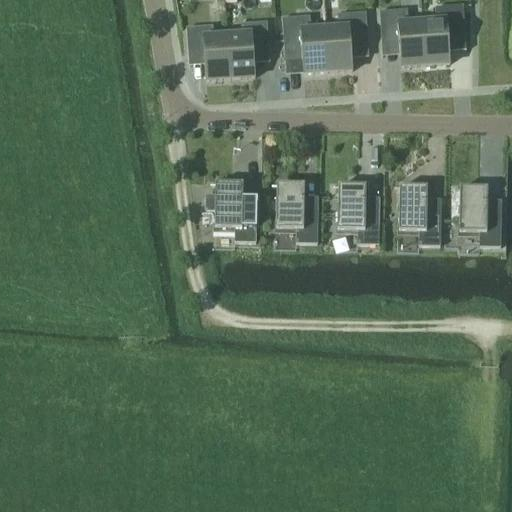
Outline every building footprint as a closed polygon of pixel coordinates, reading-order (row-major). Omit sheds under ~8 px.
[(436,11),(437,25),(422,26),(425,68),(449,67),(449,54),(466,53),(463,9),(436,11)] [(400,70),(425,68),(422,26),(407,27),(406,12),(379,14),(381,45),(398,44),(400,70)] [(339,32),(325,33),(328,75),(352,73),(350,47),(367,46),(365,15),(338,17),(339,32)] [(303,77),(328,75),(325,33),(311,34),(310,19),(282,21),(284,51),(301,50),(303,77)] [(241,38),(227,39),(230,82),(255,80),(253,52),(269,50),(267,24),(240,26),(241,38)] [(206,84),(230,82),(227,39),(203,41),(206,84)] [(215,187),(215,198),(206,198),(206,213),(214,213),(214,222),(214,231),(234,231),(234,245),(255,246),(256,199),(242,199),(242,187),(210,186),(210,187),(215,187)] [(271,188),(276,188),(276,232),(295,232),(295,247),(317,247),(318,200),(304,200),(304,188),(271,187),(271,188)] [(338,190),(337,225),(337,233),(356,234),(356,248),(377,249),(379,202),(365,201),(365,189),(333,188),(333,189),(338,190)] [(426,202),(427,190),(394,189),(394,191),(399,191),(398,226),(399,234),(418,235),(418,249),(440,249),(441,202),(426,202)] [(459,192),(459,235),(479,236),(479,250),(500,250),(501,203),(487,203),(487,191),(455,191),(455,192),(459,192)]
